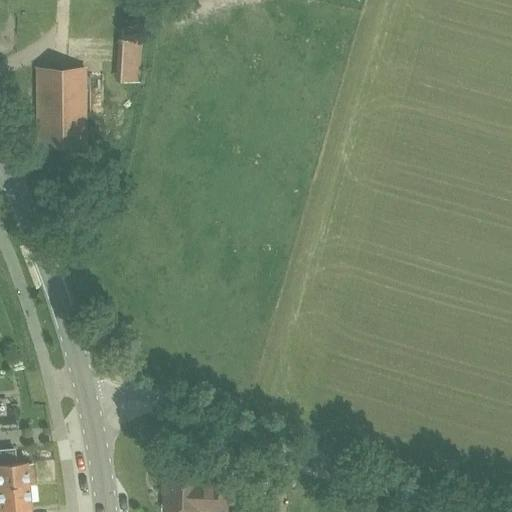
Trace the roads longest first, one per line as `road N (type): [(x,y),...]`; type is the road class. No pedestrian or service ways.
road 1 (unclassified): [(470,511),(177,405),(134,396),(86,399)]
road 2 (secondary): [(86,399),(44,265),(0,163)]
